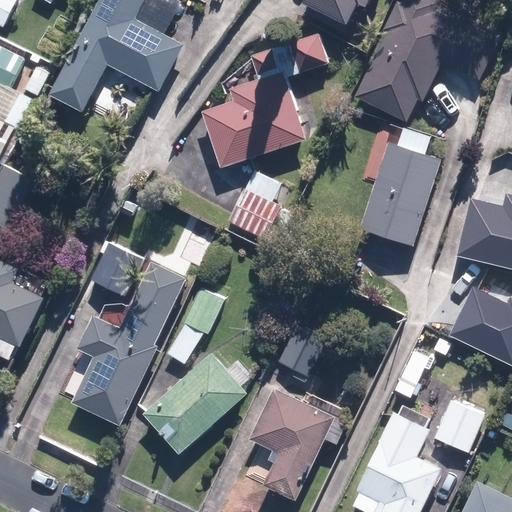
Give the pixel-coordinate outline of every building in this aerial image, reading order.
[(0,0),(0,23),(9,28),(23,0),(0,0)] [(147,0),(105,0),(53,94),(88,113),(114,65),(163,92),(190,44),(139,16),(147,0)] [(309,0),(308,2),(352,24),(363,2),(371,6),(374,0),(309,0)] [(505,35),(454,10),(451,17),(437,11),(442,0),(405,0),(405,2),(401,0),(400,0),(356,95),(409,120),(420,98),(425,101),(444,61),(484,79),(505,35)] [(225,167),(310,139),(290,76),(332,63),(322,33),(256,54),(264,78),(234,88),(237,100),(206,110),(225,167)] [(29,58),(0,44),(0,79),(15,87),(29,58)] [(51,72),(38,67),(29,89),(43,95),(51,72)] [(34,100),(0,82),(0,115),(21,126),(34,100)] [(18,129),(0,118),(0,159),(1,160),(18,129)] [(446,159),(427,153),(433,136),(408,128),(403,143),(391,140),(362,228),(418,246),(446,159)] [(38,178),(9,164),(0,182),(0,223),(13,230),(38,178)] [(284,181),(257,169),(233,221),(269,237),(284,204),(275,200),(284,181)] [(506,205),(474,197),(459,255),(511,267),(511,194),(509,194),(506,205)] [(216,227),(179,210),(161,248),(198,265),(216,227)] [(148,257),(113,241),(96,279),(130,295),(148,257)] [(25,266),(0,254),(0,349),(16,357),(24,341),(28,343),(51,295),(18,279),(25,266)] [(158,344),(190,276),(154,260),(124,325),(98,312),(82,347),(97,354),(75,401),(126,424),(162,345),(158,344)] [(228,296),(203,285),(188,320),(213,331),(228,296)] [(474,290),(451,334),(511,364),(511,299),(507,306),(474,290)] [(331,338),(300,322),(280,361),(311,377),(331,338)] [(436,356),(418,347),(398,387),(415,396),(436,356)] [(252,393),(215,352),(148,413),(184,454),(252,393)] [(339,415),(276,386),(252,438),(283,452),(267,486),(299,501),(339,415)] [(489,413),(456,398),(438,437),(471,452),(489,413)] [(422,456),(435,429),(396,410),(359,487),(364,489),(356,505),(370,511),(424,511),(446,468),(422,456)] [(511,511),(511,494),(483,480),(466,511),(511,511)]
